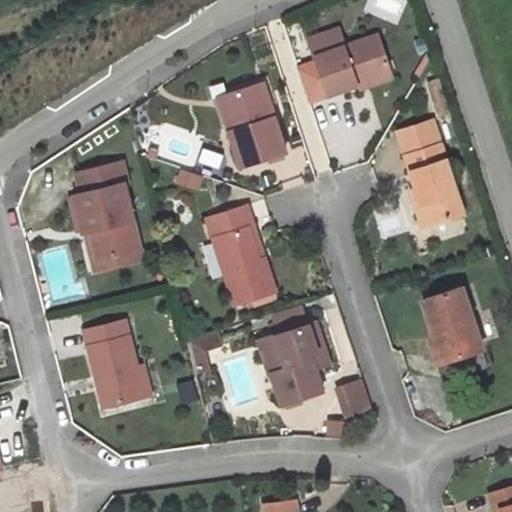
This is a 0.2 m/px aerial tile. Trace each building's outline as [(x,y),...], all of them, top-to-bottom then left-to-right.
[(316,56),(346,46),(340,28),(310,38),(316,56)] [(346,46),(316,56),(328,94),(358,84),(391,73),(392,72),(380,35),(346,46)] [(391,73),(358,84),(360,88),(393,77),(391,73)] [(439,80),(429,83),(440,116),(450,113),(439,80)] [(263,82),(228,93),(239,127),(229,130),(241,166),(285,152),(263,82)] [(228,93),(214,98),(223,126),(227,131),(229,130),(239,127),(228,93)] [(432,121),(400,131),(407,154),(439,143),(432,121)] [(407,154),(406,154),(417,188),(428,223),(463,212),(440,143),(439,143),(407,154)] [(81,193),(74,194),(82,230),(86,229),(89,228),(96,258),(139,248),(123,183),(126,182),(121,161),(76,172),(81,193)] [(181,170),(178,180),(198,186),(201,176),(181,170)] [(270,173),(259,176),(263,186),(274,183),(270,173)] [(417,188),(411,189),(423,225),(428,223),(417,188)] [(247,204),(207,217),(235,303),(252,298),(275,290),(264,257),(258,259),(248,226),(254,224),(247,204)] [(254,224),(248,226),(258,259),(264,257),(254,224)] [(89,228),(86,229),(96,269),(141,258),(139,248),(96,258),(89,228)] [(45,275),(38,277),(42,294),(50,292),(45,275)] [(462,286),(422,299),(434,335),(428,337),(437,363),(483,348),(462,286)] [(275,290),(252,298),(254,303),(277,296),(275,290)] [(276,321),(279,332),(305,324),(301,313),(276,321)] [(136,366),(124,319),(85,329),(104,406),(144,396),(136,366)] [(316,321),(309,323),(318,352),(311,354),(315,368),(329,364),(316,321)] [(279,332),(274,334),(285,367),(270,372),(281,404),(322,391),(315,368),(311,354),(318,352),(309,323),(305,324),(279,332)] [(219,345),(215,332),(186,342),(194,372),(206,368),(200,350),(219,345)] [(274,334),(258,339),(268,373),(270,372),(285,367),(274,334)] [(483,348),(437,363),(443,382),(483,370),(486,362),(483,348)] [(142,364),(136,366),(144,396),(150,395),(142,364)] [(180,402),(195,399),(190,380),(175,383),(180,402)] [(368,409),(359,381),(338,388),(347,416),(368,409)] [(511,511),(511,486),(489,494),(495,510),(500,509),(500,511),(511,511)] [(297,511),(296,500),(263,504),(264,511),(297,511)]
